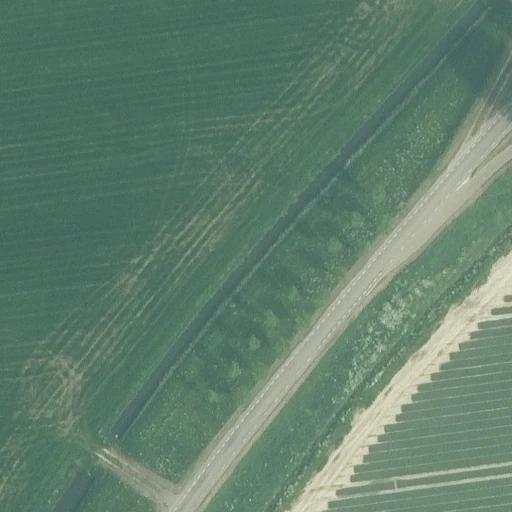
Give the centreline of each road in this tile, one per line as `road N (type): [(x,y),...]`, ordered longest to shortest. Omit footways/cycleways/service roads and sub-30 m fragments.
road 1 (tertiary): [(181,511),(362,283),(511,113)]
road 2 (track): [(456,175),(511,56)]
